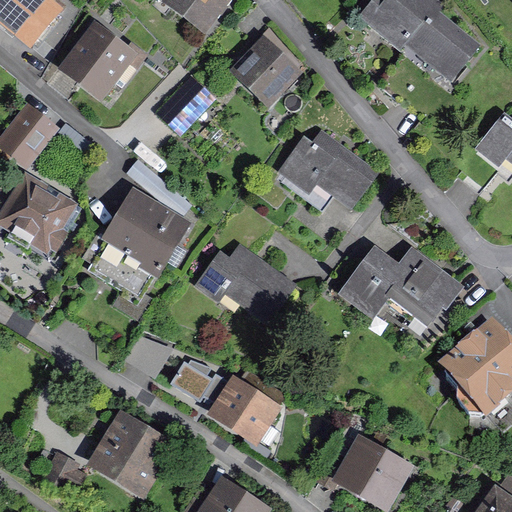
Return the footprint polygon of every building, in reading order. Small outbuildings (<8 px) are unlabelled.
[(62,12),(47,0),(4,0),(0,6),(0,27),(30,52),(62,12)] [(230,0),(163,0),(161,3),(204,35),(230,0)] [(445,6),(438,0),(372,0),(358,19),(401,52),(406,46),(451,81),(479,45),(439,14),(445,6)] [(137,71),(147,58),(138,52),(136,54),(93,23),(57,72),(102,105),(130,67),(137,71)] [(269,111),(302,74),(262,37),(228,74),(269,111)] [(157,115),(181,137),(215,100),(191,78),(157,115)] [(0,151),(26,172),(59,130),(26,104),(0,138),(0,151)] [(511,120),(502,113),(473,151),(499,171),(506,162),(511,167),(511,120)] [(92,144),(66,124),(59,134),(85,154),(92,144)] [(380,172),(321,129),(311,143),(304,137),(275,178),(323,213),(333,199),(351,212),(380,172)] [(0,213),(0,231),(9,236),(3,246),(22,256),(27,247),(46,258),(50,251),(56,254),(67,235),(62,232),(77,206),(23,174),(0,213)] [(110,231),(168,264),(175,268),(185,251),(177,247),(191,224),(133,191),(110,231)] [(157,282),(168,264),(110,231),(86,272),(120,291),(111,307),(139,323),(153,299),(145,295),(153,280),(157,282)] [(265,327),(295,286),(239,246),(228,260),(218,253),(193,286),(218,304),(223,296),(265,327)] [(399,265),(373,246),(339,295),(374,320),(388,300),(408,271),(399,265)] [(411,248),(399,265),(408,271),(388,300),(432,331),(464,286),(411,248)] [(438,373),(458,395),(457,407),(469,420),(482,419),(487,424),(511,400),(511,344),(491,323),(438,373)] [(158,374),(172,348),(143,333),(130,360),(158,374)] [(173,380),(202,399),(215,378),(186,360),(173,380)] [(256,450),(282,409),(232,377),(205,419),(256,450)] [(142,502),(175,446),(119,413),(86,469),(142,502)] [(388,511),(413,469),(358,436),(346,458),(330,484),(336,488),(377,511),(388,511)] [(65,494),(69,486),(77,490),(82,479),(75,475),(81,464),(57,451),(40,481),(65,494)] [(333,493),(336,488),(330,484),(346,458),(335,452),(316,483),(333,493)] [(511,490),(511,476),(508,474),(502,484),(511,490)] [(270,511),(272,511),(220,478),(211,493),(201,486),(184,511),(270,511)] [(511,511),(511,499),(494,487),(477,511),(511,511)]
